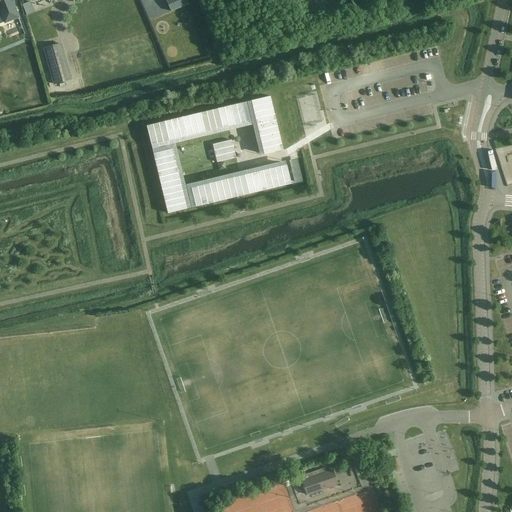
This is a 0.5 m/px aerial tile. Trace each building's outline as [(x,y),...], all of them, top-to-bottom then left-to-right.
[(0,0),(0,5),(1,6),(6,21),(19,16),(13,1),(14,1),(13,0),(0,0)] [(186,0),(165,0),(171,12),(188,4),(186,0)] [(29,2),(21,5),(26,16),(34,12),(29,2)] [(0,28),(0,62),(10,59),(0,28)] [(60,44),(44,48),(54,84),(70,79),(60,44)] [(460,84),(451,87),(454,96),(463,94),(460,84)] [(270,96),(251,101),(255,118),(274,114),(270,96)] [(275,168),(287,165),(285,159),(261,165),(239,171),(185,184),(175,142),(229,129),(252,123),(259,155),(264,154),(262,146),(260,136),(255,118),(251,101),(242,103),(247,121),(234,124),(222,127),(204,132),(187,136),(169,140),(151,144),(153,153),(172,149),(175,161),(178,173),(182,191),(187,208),(196,206),(191,188),(209,183),(227,179),(245,175),(263,171),(275,168)] [(242,103),(230,106),(234,124),(247,121),(242,103)] [(230,106),(218,109),(222,127),(234,124),(230,106)] [(218,109),(200,113),(204,132),(222,127),(218,109)] [(200,113),(182,117),(187,136),(204,132),(200,113)] [(274,114),(255,118),(260,136),(279,132),(274,114)] [(182,117),(165,121),(169,140),(187,136),(182,117)] [(165,121),(147,126),(151,144),(169,140),(165,121)] [(279,132),(260,136),(262,146),(264,154),(283,150),(279,132)] [(231,140),(213,144),(217,162),(236,158),(231,140)] [(172,149),(153,153),(156,166),(175,161),(172,149)] [(175,161),(156,166),(159,178),(178,173),(175,161)] [(275,168),(263,171),(267,189),(291,184),(287,165),(275,168)] [(263,171),(245,175),(249,194),(267,189),(263,171)] [(178,173),(159,178),(163,195),(182,191),(178,173)] [(245,175),(227,179),(231,198),(249,194),(245,175)] [(227,179),(209,183),(214,202),(231,198),(227,179)] [(209,183),(191,188),(196,206),(214,202),(209,183)] [(182,191),(163,195),(168,213),(187,208),(182,191)] [(301,476),(302,480),(307,495),(338,484),(333,470),(326,472),(325,467),(301,476)] [(287,487),(302,481),(300,475),(285,481),(287,487)] [(201,501),(205,499),(212,497),(210,491),(199,495),(201,501)]
